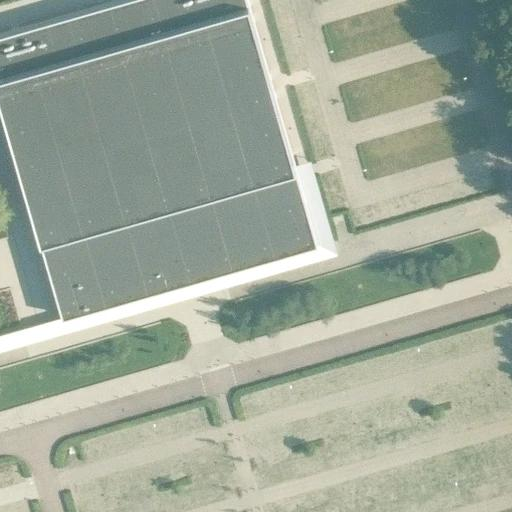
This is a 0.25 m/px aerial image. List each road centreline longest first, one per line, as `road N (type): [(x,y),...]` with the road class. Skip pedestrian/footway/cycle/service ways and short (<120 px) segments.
road 1 (unknown): [(258,0),(347,265),(196,310)]
road 2 (unknown): [(230,441),(511,358)]
road 3 (unknown): [(253,511),(511,435)]
road 4 (unknown): [(338,153),(352,204),(501,161)]
road 5 (unknown): [(49,497),(230,441)]
road 6 (unknown): [(44,345),(0,176)]
road 7 (unknown): [(347,265),(511,216)]
road 8 (unknown): [(44,345),(196,310)]
road 9 (unknown): [(320,89),(468,46)]
road 10 (unknown): [(338,153),(486,110)]
road 11 (unknown): [(196,310),(230,441)]
